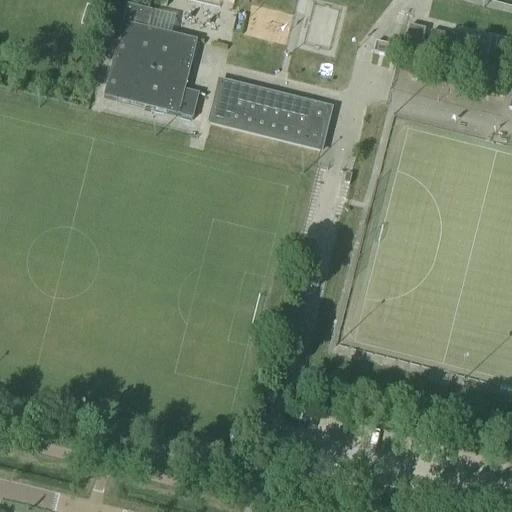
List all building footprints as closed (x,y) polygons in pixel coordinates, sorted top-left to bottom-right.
[(199,96),(185,93),(197,43),(147,31),(152,13),(127,7),(104,100),(192,121),(199,96)] [(409,28),(404,51),(420,55),(425,32),(409,28)] [(455,39),(431,33),(429,45),(452,51),(452,50),(455,39)] [(375,45),(373,56),(378,57),(379,57),(383,58),(390,60),(394,61),(397,61),(400,50),(375,45)] [(220,85),(209,126),(320,153),(330,112),(305,106),(303,113),(291,110),(293,103),(281,100),(279,107),(267,104),(269,97),(257,94),(255,101),(243,98),(245,91),(220,85)]
